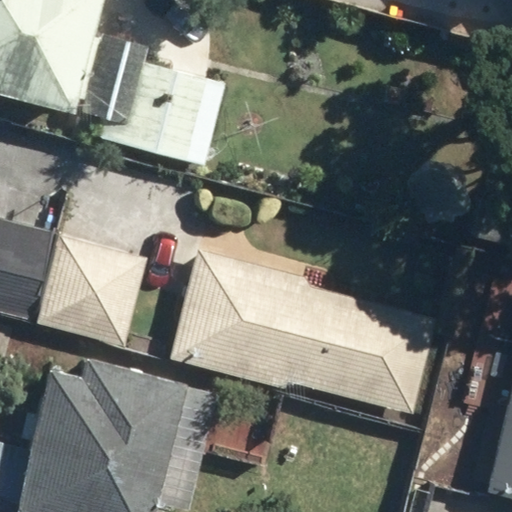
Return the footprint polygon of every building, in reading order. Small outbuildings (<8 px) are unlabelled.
[(87,0),(0,0),(0,105),(58,120),(87,0)] [(216,84),(109,58),(89,142),(195,168),(216,84)] [(36,242),(0,233),(0,308),(19,314),(36,242)] [(136,260),(47,239),(24,331),(114,353),(136,260)] [(306,281),(189,252),(163,358),(404,416),(428,319),(304,289),(306,281)] [(511,359),(478,499),(511,507),(511,359)] [(69,378),(37,371),(19,450),(0,446),(0,507),(4,509),(3,511),(145,511),(175,388),(72,364),(69,378)]
